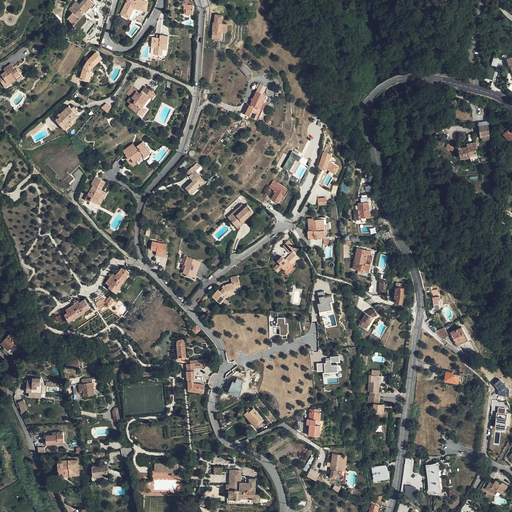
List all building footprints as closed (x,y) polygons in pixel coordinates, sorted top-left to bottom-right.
[(83,0),(79,4),(87,12),(91,8),(92,8),(95,5),(90,0),(83,0)] [(130,13),(136,0),(128,0),(127,4),(126,4),(125,6),(124,6),(121,11),(123,12),(122,14),(128,17),(130,13)] [(136,0),(130,13),(128,17),(134,20),(146,11),(147,2),(139,0),(136,0)] [(183,0),(183,9),(186,9),(186,14),(193,15),(193,2),(189,1),(188,0),(183,0)] [(87,12),(79,4),(78,6),(74,3),(69,9),(72,13),(67,18),(72,22),(79,15),(81,16),(82,17),(87,12)] [(220,30),(220,32),(225,33),(226,23),(228,24),(229,15),(224,14),(225,6),(218,5),(217,13),(216,13),(215,17),(216,17),(216,21),(214,21),(213,29),(220,30)] [(74,24),(81,16),(79,15),(72,22),(74,24)] [(168,36),(157,35),(156,38),(152,37),(151,47),(156,47),(155,54),(162,55),(162,48),(167,49),(168,36)] [(90,71),(92,71),(94,66),(102,57),(96,52),(93,55),(88,60),(84,66),(81,78),(87,80),(90,71)] [(493,57),(491,65),(497,67),(499,59),(493,57)] [(247,76),(252,72),(243,62),(240,65),(235,60),(233,61),(247,76)] [(255,71),(257,70),(250,62),(248,64),(255,71)] [(0,76),(0,80),(2,83),(6,80),(8,82),(16,76),(17,78),(19,80),(23,76),(19,72),(14,66),(11,63),(4,69),(5,71),(1,74),(2,75),(0,76)] [(5,87),(17,78),(16,76),(8,82),(6,80),(2,83),(5,87)] [(254,96),(264,101),(267,95),(263,93),(266,86),(260,83),(260,84),(258,88),(254,96)] [(126,92),(130,95),(131,94),(133,95),(137,91),(140,93),(142,92),(133,85),(126,92)] [(156,95),(146,87),(142,92),(140,93),(137,91),(133,95),(131,94),(130,95),(131,96),(127,101),(130,103),(128,106),(137,113),(142,106),(150,97),(152,99),(156,95)] [(264,101),(254,96),(250,104),(246,114),(256,118),(264,101)] [(71,119),(76,115),(77,114),(75,111),(72,108),(69,105),(60,114),(60,113),(58,115),(59,117),(56,119),(64,128),(72,120),(71,119)] [(146,109),(142,106),(137,113),(141,116),(146,109)] [(78,116),(76,115),(71,119),(72,120),(64,128),(66,130),(76,120),(75,119),(78,116)] [(40,121),(30,129),(32,132),(31,133),(33,134),(44,125),(40,121)] [(490,134),(488,124),(479,125),(480,135),(490,134)] [(511,125),(503,134),(509,139),(511,136),(511,125)] [(442,146),(454,151),(456,146),(436,137),(434,142),(442,146)] [(68,141),(46,162),(63,180),(85,159),(68,141)] [(142,141),(135,146),(125,154),(129,159),(131,157),(134,161),(143,155),(144,157),(150,152),(142,141)] [(458,146),(460,158),(477,154),(476,147),(477,147),(476,141),(467,144),(467,146),(460,148),(460,146),(458,146)] [(135,146),(133,143),(123,150),(125,154),(135,146)] [(290,152),(284,169),(295,173),(301,156),(290,152)] [(145,157),(144,157),(143,155),(134,161),(131,157),(129,159),(125,154),(123,155),(132,167),(145,157)] [(194,180),(186,188),(191,194),(205,181),(196,171),(200,167),(196,163),(186,172),(194,180)] [(333,173),(333,172),(332,171),(326,184),(330,187),(336,174),(333,173)] [(97,203),(103,190),(101,189),(105,182),(98,178),(95,186),(93,185),(85,200),(90,202),(91,200),(97,203)] [(281,194),(283,195),(287,189),(274,180),(270,187),(274,190),(276,191),(275,193),(272,198),(277,201),(281,194)] [(106,192),(103,190),(97,203),(100,205),(106,192)] [(367,194),(357,195),(359,210),(354,210),(355,220),(361,219),(361,217),(370,217),(368,202),(367,202),(367,194)] [(253,211),(247,205),(245,207),(242,204),(228,217),(236,225),(241,219),(243,221),(253,211)] [(313,218),(308,218),(309,230),(307,230),(308,238),(325,236),(324,229),(326,229),(325,217),(321,217),(321,218),(313,219),(313,218)] [(386,232),(379,236),(382,240),(389,237),(386,232)] [(283,246),(290,253),(295,248),(288,240),(283,246)] [(156,252),(165,253),(167,244),(152,241),(151,249),(157,250),(156,252)] [(366,250),(357,248),(354,262),(353,269),(369,273),(370,264),(366,263),(368,254),(371,255),(371,251),(366,250)] [(284,272),(287,276),(296,268),(291,264),(298,257),(293,251),(285,259),(284,258),(282,259),(281,258),(278,261),(279,262),(274,268),(273,269),(278,273),(282,268),(285,271),(284,272)] [(374,255),(371,255),(368,254),(366,263),(370,264),(369,273),(370,273),(374,255)] [(201,261),(195,259),(187,256),(185,262),(185,264),(186,265),(185,266),(184,269),(183,273),(193,276),(197,265),(199,266),(201,261)] [(211,262),(217,265),(219,260),(213,257),(211,262)] [(239,282),(238,275),(237,275),(230,277),(232,283),(226,285),(225,286),(223,289),(221,291),(218,290),(212,297),(220,303),(226,296),(227,297),(230,293),(231,293),(236,292),(235,287),(234,283),(239,282)] [(396,302),(402,303),(404,288),(404,283),(397,282),(395,298),(396,298),(396,302)] [(437,289),(430,290),(431,297),(430,297),(431,308),(440,307),(438,299),(440,299),(439,295),(438,295),(437,289)] [(324,291),(317,292),(320,304),(317,304),(319,314),(331,312),(329,302),(332,301),(331,295),(325,296),(324,291)] [(110,295),(106,301),(110,305),(115,299),(110,295)] [(375,313),(370,315),(370,316),(368,317),(367,316),(363,313),(358,320),(361,323),(359,326),(363,329),(366,325),(368,327),(373,321),(378,319),(375,313)] [(277,327),(280,327),(280,336),(287,336),(288,324),(285,324),(285,318),(277,318),(277,327)] [(444,327),(436,330),(436,331),(440,335),(443,338),(448,334),(444,327)] [(456,342),(457,345),(469,339),(468,337),(467,338),(461,327),(451,332),(452,335),(451,335),(455,342),(456,342)] [(8,350),(13,345),(14,344),(16,346),(19,343),(17,341),(18,340),(14,336),(15,335),(12,332),(10,334),(8,332),(5,336),(6,338),(0,343),(0,349),(4,345),(8,350)] [(185,339),(176,340),(177,363),(187,363),(185,339)] [(226,360),(227,360),(233,358),(234,358),(233,351),(225,352),(226,360)] [(326,363),(316,363),(317,372),(325,371),(325,373),(337,373),(337,366),(331,366),(331,363),(339,362),(339,357),(325,357),(326,363)] [(204,392),(204,383),(195,384),(194,368),(209,367),(209,359),(190,361),(190,364),(186,364),(187,393),(204,392)] [(454,371),(446,370),(445,380),(462,383),(464,373),(459,372),(458,374),(454,374),(454,371)] [(382,408),(382,404),(380,403),(381,393),(379,393),(379,384),(380,376),(369,375),(368,392),(369,392),(368,403),(374,404),(373,413),(372,412),(372,418),(376,418),(376,420),(377,420),(383,421),(384,409),(382,408)] [(173,382),(172,376),(166,376),(166,378),(161,378),(161,379),(155,380),(155,385),(173,382)] [(25,391),(30,391),(29,396),(41,397),(42,385),(42,383),(40,383),(40,379),(31,378),(31,380),(27,380),(27,383),(25,383),(25,391)] [(239,397),(243,380),(236,379),(235,383),(231,382),(228,394),(239,397)] [(508,396),(509,388),(504,388),(505,382),(497,381),(495,395),(508,396)] [(78,384),(79,388),(80,394),(84,393),(84,395),(95,393),(93,382),(92,382),(82,383),(78,384)] [(180,410),(180,404),(180,400),(174,400),(174,398),(161,397),(161,394),(151,394),(151,402),(157,403),(157,407),(160,407),(160,408),(173,408),(173,410),(180,410)] [(505,431),(507,408),(497,407),(495,430),(505,431)] [(254,408),(251,410),(250,412),(248,410),(245,413),(256,426),(260,422),(258,420),(262,417),(254,408)] [(307,419),(307,424),(310,424),(309,435),(319,436),(320,425),(315,424),(316,419),(320,420),(321,412),(319,412),(314,412),(315,409),(310,409),(309,419),(307,419)] [(305,420),(303,413),(296,414),(295,414),(297,422),(305,420)] [(173,431),(163,431),(156,431),(156,441),(175,441),(175,431),(173,431)] [(46,435),(46,444),(63,443),(63,432),(53,433),(53,435),(46,435)] [(319,451),(314,448),(306,462),(311,465),(319,451)] [(341,472),(341,471),(343,455),(332,453),(330,469),(331,469),(330,477),(335,478),(335,476),(342,477),(342,472),(341,472)] [(62,463),(59,463),(57,463),(59,477),(70,476),(80,475),(78,460),(73,460),(68,460),(69,464),(62,465),(62,463)] [(178,476),(178,464),(154,463),(154,472),(171,472),(171,476),(178,476)] [(437,464),(427,465),(430,491),(440,490),(437,464)] [(107,475),(106,465),(88,467),(88,470),(92,469),(93,477),(107,475)] [(385,466),(372,468),(374,480),(387,477),(385,466)] [(317,481),(319,472),(309,469),(307,478),(317,481)] [(240,471),(229,471),(229,475),(211,475),(210,486),(229,487),(229,493),(227,493),(227,501),(238,502),(238,504),(252,504),(252,502),(263,502),(263,496),(260,496),(259,495),(258,494),(255,493),(255,482),(255,479),(248,479),(249,480),(245,480),(245,482),(245,483),(241,483),(241,481),(240,471)] [(481,489),(484,491),(486,488),(490,481),(487,479),(481,489)] [(490,481),(486,488),(494,493),(496,490),(501,493),(506,485),(502,482),(501,483),(498,481),(496,480),(494,484),(490,481)] [(405,494),(413,501),(413,489),(413,486),(405,486),(405,494)] [(492,496),(494,493),(486,488),(484,491),(492,496)] [(382,496),(372,498),(371,503),(368,511),(375,511),(382,496)]
